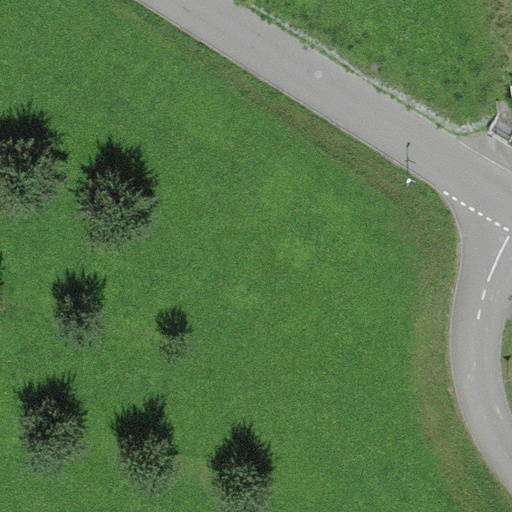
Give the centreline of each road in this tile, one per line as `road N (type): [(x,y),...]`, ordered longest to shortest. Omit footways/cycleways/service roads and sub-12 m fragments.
road 1 (residential): [(184,0),(511,203)]
road 2 (residential): [(511,238),(489,285),(478,349),(489,413),(511,457)]
